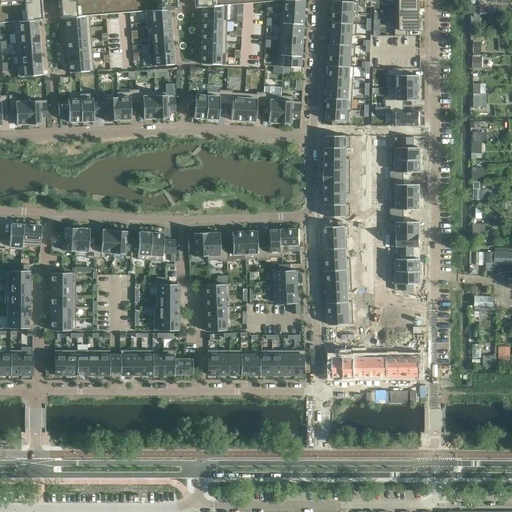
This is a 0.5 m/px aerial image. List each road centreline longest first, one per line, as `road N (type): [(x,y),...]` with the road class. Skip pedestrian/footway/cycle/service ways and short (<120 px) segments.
road 1 (residential): [(434,463),(434,0)]
road 2 (residential): [(312,137),(182,129),(0,137)]
road 3 (residential): [(311,214),(317,389),(201,391)]
road 4 (residential): [(193,503),(428,504),(434,497)]
road 5 (secondary): [(198,475),(434,474)]
road 6 (secondary): [(434,463),(199,463)]
road 7 (residential): [(201,391),(37,391)]
road 8 (secondary): [(35,474),(198,475)]
road 9 (secondary): [(199,463),(36,463)]
road 10 (residential): [(163,510),(0,510)]
road 11 (residential): [(312,137),(319,0)]
road 12 (residential): [(46,213),(181,221)]
road 13 (residential): [(181,221),(311,214)]
